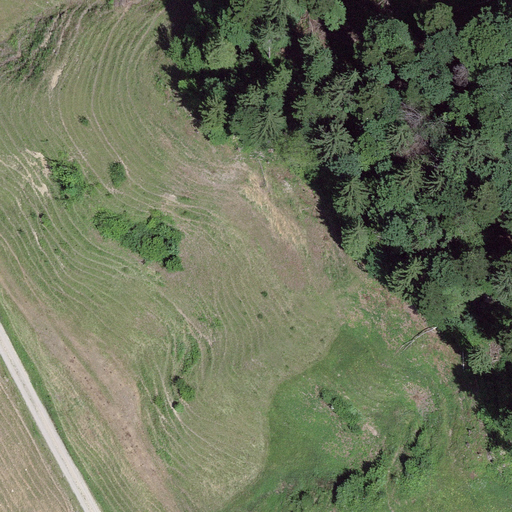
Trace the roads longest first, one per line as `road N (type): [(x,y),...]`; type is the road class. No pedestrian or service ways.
road 1 (track): [(0,267),(178,511)]
road 2 (track): [(0,340),(90,511)]
